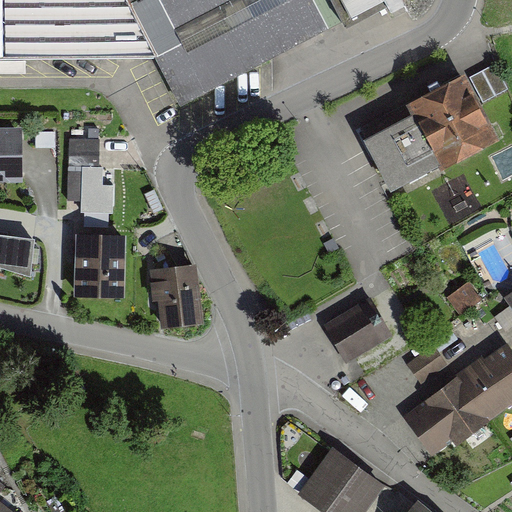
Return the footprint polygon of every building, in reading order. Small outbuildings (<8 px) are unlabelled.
[(0,0),(0,58),(154,57),(181,108),(387,0),(0,0)] [(491,66),(355,134),(388,199),(495,146),(477,109),(505,94),(491,66)] [(23,128),(0,128),(0,183),(24,184),(23,128)] [(103,168),(100,168),(100,140),(70,140),(68,202),(82,202),(81,214),(113,215),(114,186),(103,186),(103,168)] [(0,235),(0,268),(31,278),(36,240),(0,235)] [(76,286),(75,298),(98,299),(102,299),(124,300),(125,287),(125,281),(125,270),(126,259),(126,236),(104,235),(100,235),(77,235),(77,258),(76,269),(76,281),(76,286)] [(162,330),(205,325),(198,265),(150,270),(153,303),(159,302),(162,330)] [(469,284),(448,301),(461,318),(482,302),(469,284)] [(371,302),(324,329),(347,368),(394,341),(371,302)] [(458,382),(486,421),(490,426),(511,410),(511,353),(507,347),(458,382)] [(435,349),(407,368),(421,388),(449,369),(435,349)] [(405,421),(433,460),(452,446),(456,452),(490,428),(486,422),(486,421),(458,382),(405,421)] [(370,511),(385,492),(333,453),(299,498),(318,511),(370,511)] [(13,511),(0,501),(0,511),(13,511)] [(430,511),(418,501),(409,511),(430,511)]
